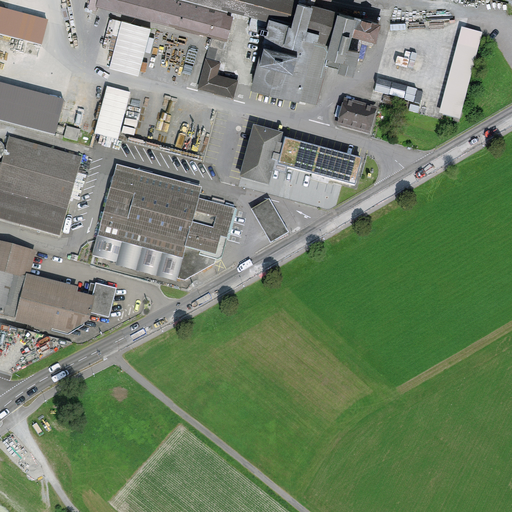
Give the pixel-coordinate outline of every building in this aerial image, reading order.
[(0,0),(0,34),(41,46),(47,22),(0,9),(0,0)] [(231,16),(170,0),(98,0),(97,3),(226,38),(231,16)] [(292,0),(197,0),(252,15),(249,29),(266,33),(252,86),(316,103),(325,70),(332,72),(333,66),(352,72),(360,41),(372,44),(373,38),(375,39),(379,23),(292,0)] [(138,75),(150,28),(122,21),(109,67),(138,75)] [(459,119),(482,34),(464,29),(442,115),(459,119)] [(212,38),(199,87),(233,96),(237,80),(216,75),(225,41),(212,38)] [(107,87),(95,134),(117,140),(130,93),(107,87)] [(0,120),(55,135),(62,111),(0,94),(0,120)] [(384,96),(382,103),(394,106),(396,99),(384,96)] [(368,133),(375,109),(345,101),(339,125),(368,133)] [(67,127),(64,137),(77,141),(80,130),(67,127)] [(280,164),(284,146),(278,144),(280,136),(255,129),(242,177),(267,184),(273,162),(280,163),(280,164)] [(9,136),(1,165),(0,165),(0,220),(60,237),(82,158),(9,138),(9,136)] [(329,179),(354,185),(361,161),(286,141),(284,146),(280,164),(280,163),(279,165),(313,174),(312,179),(328,183),(329,179)] [(214,264),(221,238),(227,240),(235,209),(113,176),(100,225),(125,232),(116,262),(185,280),(214,264)] [(271,200),(254,211),(272,242),(290,232),(271,200)] [(0,245),(0,313),(16,318),(25,282),(32,254),(0,245)] [(96,284),(92,299),(25,282),(16,318),(32,322),(29,331),(71,342),(74,332),(85,335),(91,314),(109,318),(116,289),(96,284)] [(0,370),(13,374),(71,343),(71,342),(29,331),(13,327),(1,334),(0,334),(0,370)]
